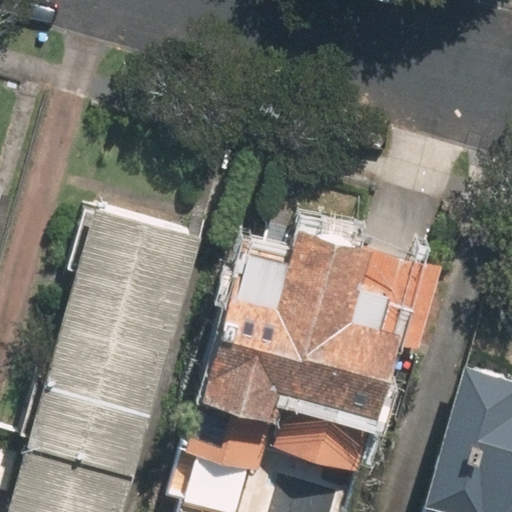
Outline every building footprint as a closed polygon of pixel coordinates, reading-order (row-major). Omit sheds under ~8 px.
[(0,211),(10,177),(0,174),(0,211)] [(117,511),(202,227),(104,197),(9,511),(117,511)] [(387,412),(409,334),(420,337),(444,251),(390,236),(393,229),(314,206),(307,230),(262,217),(216,378),(233,383),(218,434),(358,473),(376,409),(387,412)] [(511,511),(511,364),(473,353),(425,511),(511,511)] [(202,434),(181,511),(339,511),(350,473),(202,434)]
